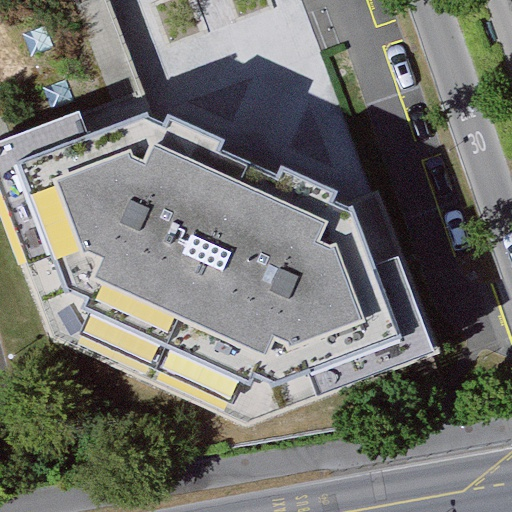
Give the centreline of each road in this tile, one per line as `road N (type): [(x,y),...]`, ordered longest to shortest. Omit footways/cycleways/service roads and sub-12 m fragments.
road 1 (residential): [(511,234),(435,0)]
road 2 (primary): [(511,487),(373,511)]
